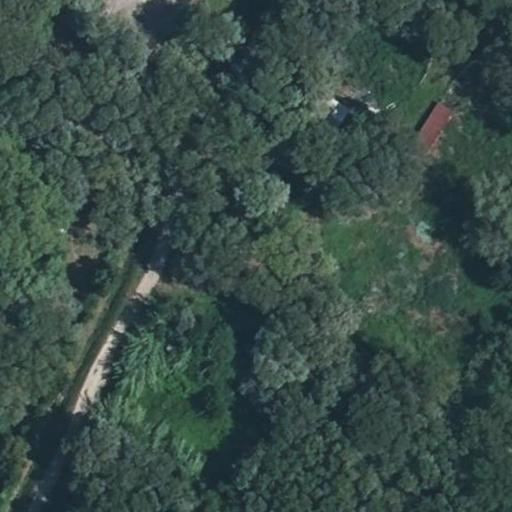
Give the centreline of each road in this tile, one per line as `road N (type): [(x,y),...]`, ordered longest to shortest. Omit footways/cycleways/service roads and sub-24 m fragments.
road 1 (track): [(50,511),(275,0)]
road 2 (track): [(165,259),(301,319),(511,461)]
road 3 (track): [(234,81),(511,254)]
road 4 (track): [(87,429),(192,511)]
